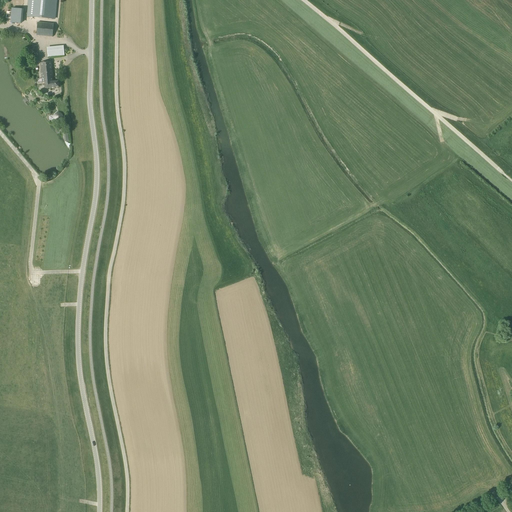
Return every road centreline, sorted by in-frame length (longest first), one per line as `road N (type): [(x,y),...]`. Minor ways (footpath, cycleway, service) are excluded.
road 1 (unclassified): [(99,511),(77,349),(97,184),(91,0)]
road 2 (track): [(117,0),(124,184),(105,354),(126,511)]
